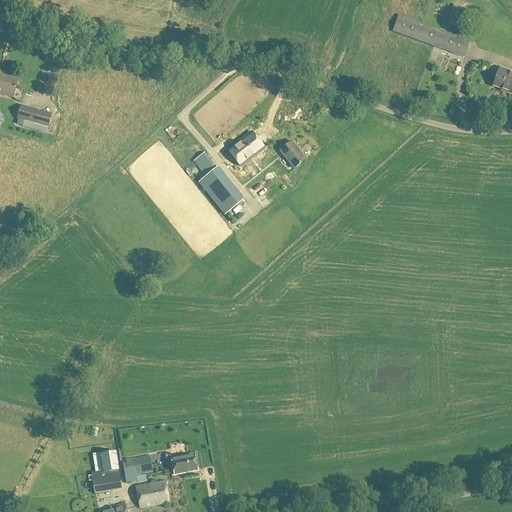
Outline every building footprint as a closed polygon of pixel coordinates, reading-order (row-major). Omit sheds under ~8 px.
[(467,11),(451,5),(445,21),(460,27),(467,11)] [(465,55),(470,41),(439,30),(434,46),(449,52),(448,55),(453,57),(455,51),(465,55)] [(510,94),(511,88),(511,71),(499,67),(493,86),(510,92),(510,93),(510,94)] [(0,94),(13,98),(17,82),(0,77),(0,94)] [(21,107),(18,120),(48,127),(51,115),(44,113),(44,114),(37,112),(21,107)] [(241,166),(264,148),(252,132),(228,150),(241,166)] [(291,141),(279,151),(294,169),(306,159),(291,141)] [(225,215),(244,200),(218,168),(217,169),(204,153),(194,162),(206,177),(199,183),(225,215)] [(116,453),(101,455),(104,473),(117,470),(119,470),(116,453)] [(170,453),(165,454),(168,468),(173,467),(174,475),(198,470),(195,454),(171,459),(170,453)] [(122,461),(127,483),(137,481),(136,475),(154,472),(151,456),(122,461)] [(169,503),(165,482),(136,487),(140,508),(169,503)]
